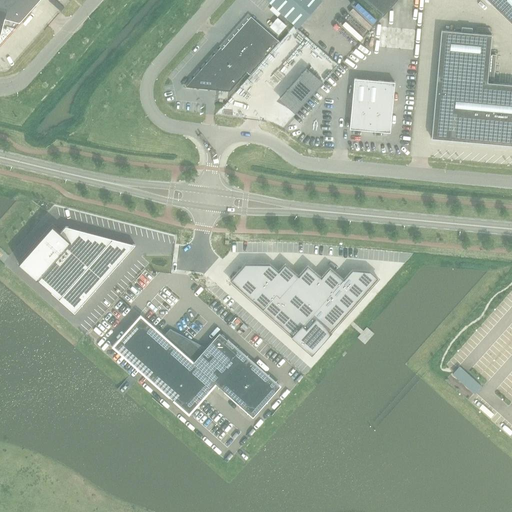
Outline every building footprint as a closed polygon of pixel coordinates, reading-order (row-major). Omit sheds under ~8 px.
[(0,0),(0,36),(5,19),(19,23),(39,0),(0,0)] [(320,0),(266,0),(297,27),(322,1),(320,0)] [(364,0),(382,16),(396,0),(364,0)] [(511,0),(486,0),(511,25),(511,0)] [(222,49),(220,48),(185,87),(230,91),(241,78),(244,81),(279,42),(251,16),(222,49)] [(511,145),(511,84),(493,83),(496,55),(490,54),(491,34),(441,30),(431,138),(511,145)] [(287,91),(280,99),(294,111),(293,112),(295,113),(322,82),(306,67),(286,90),(287,91)] [(394,82),(354,79),(350,129),(390,133),(394,82)] [(52,225),(19,263),(74,313),(135,245),(132,244),(126,251),(112,239),(102,250),(80,230),(73,238),(65,230),(68,227),(66,226),(60,232),(52,225)] [(245,264),(231,281),(311,353),(378,278),(370,272),(352,270),(344,280),(330,268),(321,278),(308,266),(299,276),(285,264),(279,271),(270,264),(245,264)] [(116,341),(112,346),(116,351),(117,350),(189,413),(212,387),(213,388),(216,384),(253,416),(279,386),(219,333),(199,355),(170,329),(163,336),(140,316),(117,342),(116,341)] [(205,412),(199,419),(224,442),(237,428),(228,420),(223,426),(219,422),(214,427),(206,420),(209,416),(205,412)]
